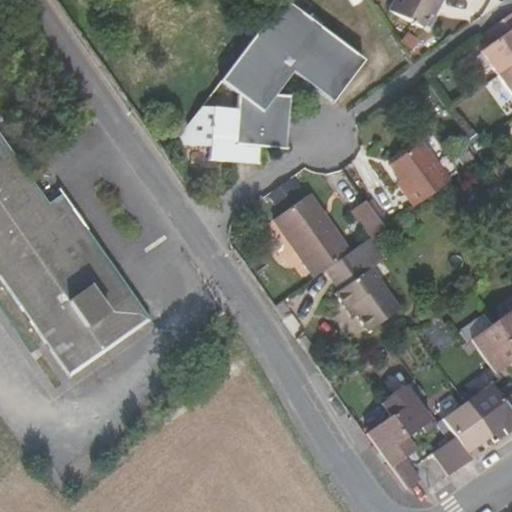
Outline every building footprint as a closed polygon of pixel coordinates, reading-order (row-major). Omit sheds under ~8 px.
[(178,133),(186,144),(206,146),(204,159),(257,165),(259,147),(260,134),(284,136),(286,127),(287,122),(290,97),(277,94),(284,84),(293,73),(332,103),(363,62),(278,0),(251,36),(216,83),(233,95),(230,112),(197,108),(178,133)] [(391,0),(385,13),(418,31),(431,6),(436,8),(439,0),(391,0)] [(495,40),(478,53),(497,78),(511,67),(511,12),(487,30),(495,40)] [(511,67),(497,78),(511,99),(511,67)] [(178,133),(171,143),(186,144),(178,133)] [(260,134),(259,147),(284,149),(284,136),(260,134)] [(149,320),(63,198),(50,207),(0,136),(0,282),(67,378),(149,320)] [(404,193),(401,196),(410,209),(446,183),(418,144),(385,167),(404,193)] [(303,198),(268,223),(308,280),(319,273),(343,255),(303,198)] [(371,215),(356,225),(366,240),(381,229),(371,215)] [(343,255),(319,273),(334,293),(329,297),(340,312),(345,309),(352,319),(362,332),(393,311),(365,271),(376,262),(362,242),(343,255)] [(345,309),(340,312),(347,323),(352,319),(345,309)] [(511,310),(493,323),(511,349),(511,310)] [(511,349),(493,323),(468,341),(493,375),(511,363),(511,364),(511,349)] [(511,432),(511,397),(510,395),(501,402),(489,387),(477,395),(473,390),(461,399),(464,403),(490,439),(498,433),(503,439),(511,432)] [(417,428),(422,434),(431,427),(403,388),(379,405),(388,417),(403,439),(417,428)] [(490,439),(464,403),(439,422),(452,440),(441,448),(458,471),(478,457),(474,451),(490,439)] [(403,439),(388,417),(363,436),(403,492),(417,482),(409,471),(401,460),(413,452),(403,439)] [(458,471),(441,448),(429,457),(446,480),(458,471)]
